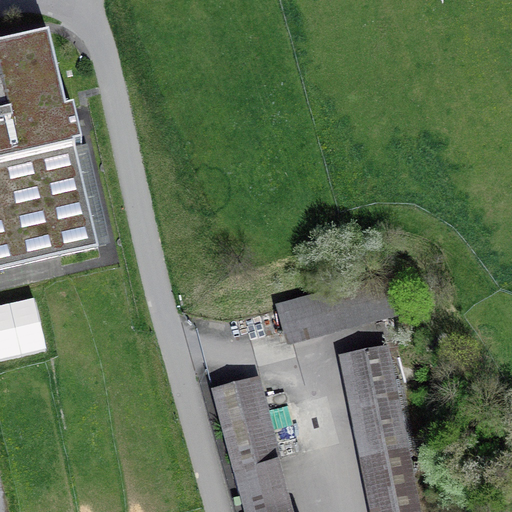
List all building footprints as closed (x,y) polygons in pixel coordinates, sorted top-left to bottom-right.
[(49,45),(0,57),(0,274),(99,252),(49,45)] [(386,282),(277,312),(289,354),(398,324),(386,282)] [(0,364),(48,353),(34,298),(0,306),(0,364)] [(369,511),(420,511),(387,352),(338,362),(369,511)] [(212,397),(245,511),(292,511),(259,385),(212,397)]
